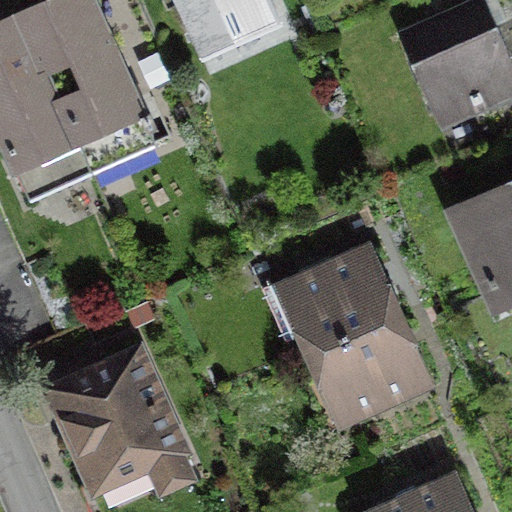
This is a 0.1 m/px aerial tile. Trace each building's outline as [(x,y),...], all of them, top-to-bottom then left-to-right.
[(95,0),(68,0),(22,22),(98,185),(167,153),(95,0)] [(271,0),(171,0),(206,73),(288,34),(271,0)] [(511,70),(485,7),(399,43),(440,139),(511,108),(511,70)] [(33,216),(98,185),(22,22),(0,31),(0,145),(11,169),(22,193),(33,216)] [(0,174),(11,169),(0,145),(0,174)] [(0,203),(22,193),(11,169),(0,174),(0,203)] [(511,187),(451,214),(497,320),(511,313),(511,187)] [(0,208),(13,235),(37,224),(33,216),(22,193),(0,203),(0,208)] [(49,251),(37,224),(13,235),(25,262),(49,251)] [(273,298),(306,371),(404,327),(371,254),(273,298)] [(438,402),(404,327),(306,371),(340,446),(438,402)] [(144,352),(50,394),(100,504),(152,481),(164,506),(205,488),(144,352)] [(385,511),(473,511),(460,480),(385,511)]
